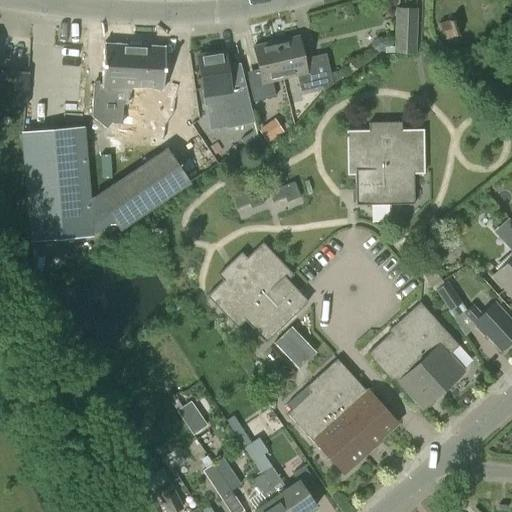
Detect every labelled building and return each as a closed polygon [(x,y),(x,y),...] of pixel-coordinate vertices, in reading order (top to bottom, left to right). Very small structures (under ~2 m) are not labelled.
[(385,46),(384,52),(415,53),(417,8),(395,7),(393,46),(385,46)] [(453,19),(438,23),(443,39),(457,35),(453,19)] [(298,35),(276,40),(284,79),(297,76),(300,91),(321,86),(315,56),(303,58),(298,35)] [(258,69),(246,71),(253,102),(275,97),(272,81),(284,79),(276,40),(253,45),(258,69)] [(93,83),(91,116),(107,129),(111,123),(120,124),(122,103),(131,104),(132,85),(163,87),(165,47),(104,43),(101,83),(93,83)] [(225,51),(197,54),(203,103),(220,101),(225,126),(252,120),(241,66),(227,68),(225,51)] [(0,69),(0,74),(0,104),(26,107),(29,72),(0,69)] [(153,105),(131,104),(122,103),(120,124),(119,139),(151,141),(153,105)] [(270,137),(285,127),(279,117),(263,126),(270,137)] [(346,130),(347,174),(355,174),(356,204),(413,203),(413,173),(424,173),(423,130),(401,130),(401,122),(369,122),(369,130),(346,130)] [(84,126),(20,131),(29,241),(93,236),(84,126)] [(166,148),(90,198),(93,229),(110,218),(119,231),(190,183),(186,176),(166,148)] [(279,182),(266,187),(272,202),(285,197),(287,201),(300,196),(294,181),(281,186),(279,182)] [(243,188),(230,193),(236,208),(249,203),(251,208),(264,203),(258,188),(245,193),(243,188)] [(223,280),(207,296),(237,327),(245,319),(266,341),(308,301),(287,279),(293,274),(263,243),(247,258),(241,252),(218,274),(223,280)] [(511,257),(492,275),(511,296),(511,295),(511,257)] [(447,281),(436,289),(446,304),(443,306),(447,312),(462,303),(447,281)] [(390,332),(367,353),(404,394),(407,391),(422,408),(464,371),(449,354),(459,345),(420,302),(388,330),(390,332)] [(473,306),(464,314),(484,335),(485,334),(500,350),(511,338),(511,322),(494,303),(481,315),(473,306)] [(310,392),(287,413),(316,445),(318,444),(344,473),(374,446),(371,443),(378,437),(379,438),(397,422),(368,389),(366,391),(337,358),(306,387),(310,392)] [(265,372),(258,376),(262,382),(269,378),(265,372)] [(180,405),(194,432),(209,424),(195,397),(180,405)] [(267,409),(250,422),(263,439),(280,426),(267,409)] [(241,428),(235,432),(287,511),(307,511),(316,506),(308,494),(298,479),(296,480),(285,487),(263,454),(267,451),(257,437),(250,442),(241,428)] [(287,511),(235,432),(234,433),(261,473),(252,479),(266,500),(253,509),(254,511),(287,511)] [(222,457),(212,463),(219,474),(230,490),(240,484),(222,457)] [(212,463),(202,470),(230,511),(240,511),(243,510),(230,491),(230,490),(219,474),(212,463)] [(166,466),(155,472),(162,487),(174,481),(166,466)] [(171,484),(156,492),(166,511),(174,511),(183,508),(171,484)] [(154,511),(148,498),(114,511),(154,511)]
